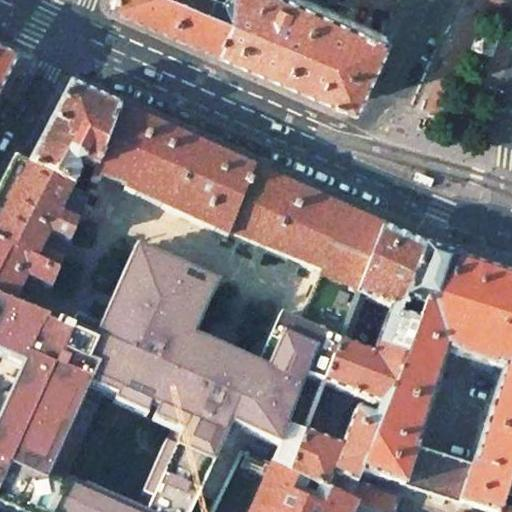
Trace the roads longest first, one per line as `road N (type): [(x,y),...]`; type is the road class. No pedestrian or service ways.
road 1 (secondary): [(71,31),(329,152)]
road 2 (secondary): [(329,152),(511,208)]
road 3 (residential): [(329,152),(363,118),(421,0)]
road 4 (residential): [(0,158),(71,31)]
